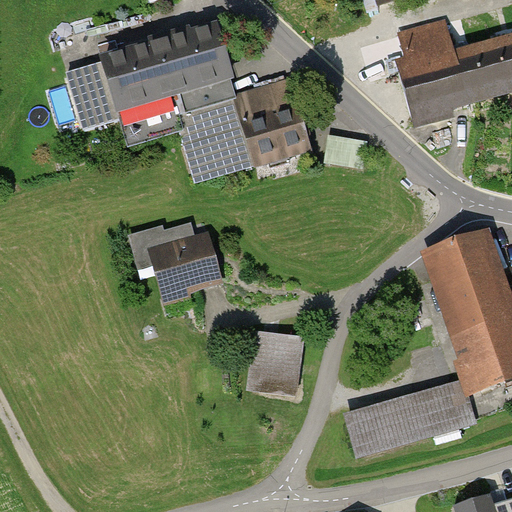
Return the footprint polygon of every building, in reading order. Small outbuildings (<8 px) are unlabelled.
[(367,0),(369,8),(392,5),(390,0),(367,0)] [(210,13),(140,35),(152,72),(222,51),(210,13)] [(140,35),(70,56),(81,93),(152,72),(140,35)] [(475,111),(511,100),(511,37),(458,53),(475,111)] [(413,130),(475,111),(458,53),(396,71),(413,130)] [(221,55),(106,90),(119,132),(234,98),(221,55)] [(310,155),(291,79),(234,94),(253,169),(310,155)] [(331,137),(329,164),(366,168),(368,141),(331,137)] [(511,379),(511,299),(487,232),(418,258),(470,395),(511,379)] [(207,236),(148,251),(160,298),(219,283),(207,236)] [(303,343),(255,336),(247,387),(295,394),(303,343)] [(457,382),(344,416),(357,458),(470,424),(457,382)] [(491,511),(486,496),(454,506),(455,511),(491,511)] [(511,511),(511,499),(493,505),(495,511),(511,511)]
